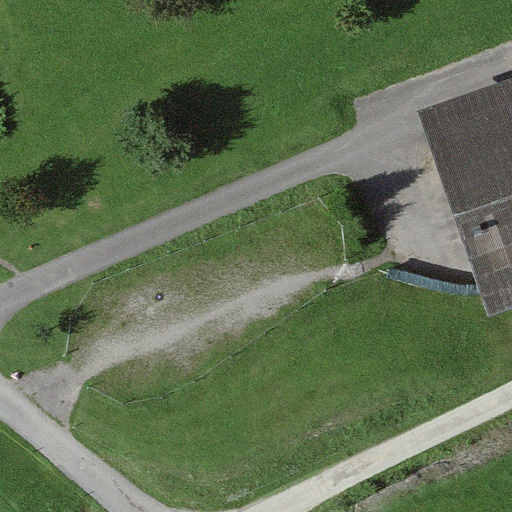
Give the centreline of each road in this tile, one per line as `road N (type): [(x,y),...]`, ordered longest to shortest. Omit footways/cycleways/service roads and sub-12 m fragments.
road 1 (track): [(511,389),(258,511)]
road 2 (track): [(121,511),(0,405)]
